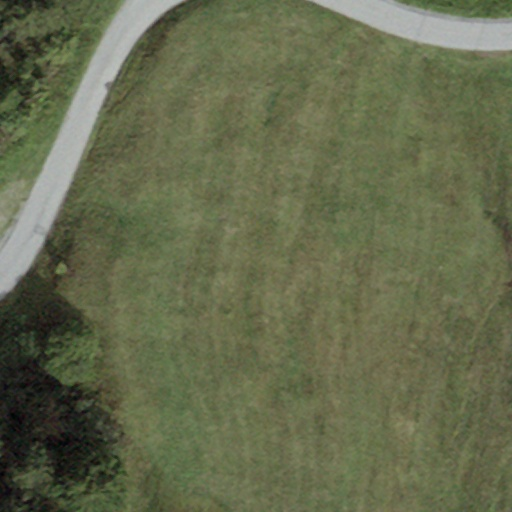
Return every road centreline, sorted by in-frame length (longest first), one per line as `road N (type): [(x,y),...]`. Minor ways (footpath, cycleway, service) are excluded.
road 1 (unclassified): [(0,267),(49,200),(109,62),(153,0)]
road 2 (unclassified): [(334,0),(398,24),(511,36)]
